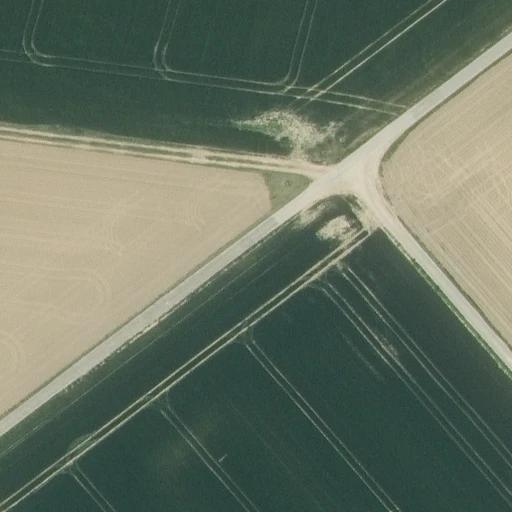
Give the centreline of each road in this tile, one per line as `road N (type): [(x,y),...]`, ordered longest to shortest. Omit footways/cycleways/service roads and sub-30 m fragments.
road 1 (track): [(511,40),(0,428)]
road 2 (track): [(343,168),(299,171),(0,132)]
road 3 (track): [(343,168),(511,364)]
